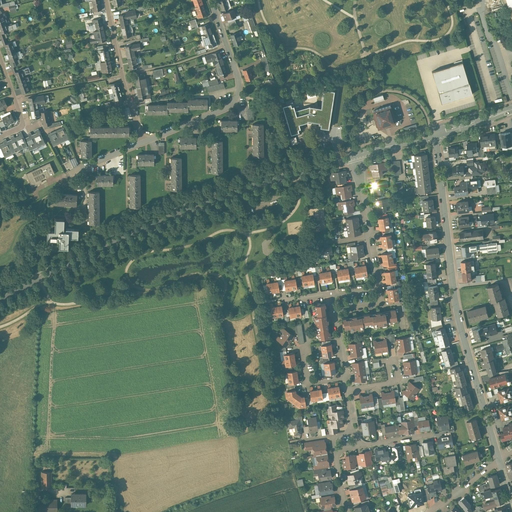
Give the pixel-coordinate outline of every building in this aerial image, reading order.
[(99,0),(91,0),(92,0),(93,8),(91,8),(92,12),(101,10),(99,0)] [(218,0),(222,11),(229,8),(228,8),(229,7),(229,5),(228,5),(226,1),(228,0),(227,0),(218,0)] [(202,5),(195,7),(198,15),(196,15),(197,18),(206,15),(202,5)] [(128,14),(119,16),(121,27),(128,25),(130,25),(129,18),(131,17),(132,18),(136,17),(135,10),(127,12),(128,14)] [(233,10),(223,13),(225,20),(235,16),(234,14),(235,12),(233,11),(233,10)] [(248,32),(256,31),(253,16),(245,18),(248,32)] [(101,18),(92,19),(93,23),(95,22),(96,30),(103,29),(101,18)] [(208,24),(199,27),(200,30),(202,29),(205,37),(212,34),(208,24)] [(128,25),(121,27),(123,37),(132,36),(132,32),(130,32),(128,25)] [(103,29),(96,30),(94,30),(93,31),(94,34),(90,34),(91,38),(90,39),(91,42),(96,41),(96,42),(106,40),(103,29)] [(239,32),(230,35),(234,46),(241,43),(238,36),(240,35),(239,32)] [(205,37),(203,37),(206,48),(215,45),(212,34),(205,37)] [(7,44),(5,44),(5,45),(8,53),(15,50),(12,42),(7,44)] [(134,44),(125,46),(127,57),(134,56),(133,48),(135,48),(134,44)] [(107,49),(98,51),(99,55),(101,54),(102,61),(110,60),(107,49)] [(8,53),(10,59),(9,60),(10,62),(16,59),(18,59),(15,50),(8,53)] [(219,51),(212,54),(206,56),(208,62),(212,61),(214,65),(216,64),(217,67),(224,65),(219,51)] [(134,56),(127,57),(129,68),(139,66),(138,63),(136,63),(134,56)] [(102,61),(100,62),(102,73),(112,71),(110,60),(102,61)] [(463,62),(432,72),(441,103),(473,94),(463,62)] [(224,65),(217,67),(219,75),(217,75),(218,79),(227,76),(224,65)] [(251,67),(242,70),(246,81),(253,79),(251,71),(253,71),(251,67)] [(162,69),(152,71),(154,78),(163,76),(162,69)] [(17,71),(15,72),(15,73),(18,81),(25,78),(22,70),(17,71)] [(144,75),(135,76),(137,88),(146,86),(144,75)] [(18,81),(22,94),(30,91),(28,87),(25,78),(18,81)] [(210,92),(226,88),(225,82),(219,83),(218,78),(209,80),(208,78),(202,80),(203,86),(208,85),(210,92)] [(105,80),(99,81),(101,89),(107,87),(105,80)] [(118,82),(110,84),(111,88),(113,93),(120,91),(118,82)] [(146,86),(137,88),(139,99),(150,97),(149,93),(147,93),(146,86)] [(290,104),(283,106),(291,134),(298,132),(298,129),(300,128),(299,124),(307,121),(308,120),(319,122),(319,124),(321,124),(320,127),(328,128),(334,91),(323,89),(322,96),(323,96),(321,108),(310,106),(295,111),(293,106),(291,106),(290,104)] [(120,91),(113,93),(115,101),(120,100),(123,99),(120,91)] [(37,100),(29,101),(31,110),(38,108),(37,104),(45,102),(44,96),(36,97),(37,100)] [(67,100),(72,105),(77,101),(72,96),(67,100)] [(207,99),(187,99),(187,102),(167,102),(167,105),(148,105),(148,114),(163,114),(163,112),(167,112),(167,111),(184,111),(184,110),(188,110),(188,107),(191,107),(191,108),(207,108),(207,99)] [(111,101),(108,102),(109,106),(106,107),(107,113),(114,111),(111,101)] [(390,106),(373,111),(378,129),(395,123),(390,106)] [(31,110),(30,110),(32,119),(40,117),(39,113),(38,108),(31,110)] [(44,112),(40,113),(42,122),(43,122),(44,126),(48,125),(50,125),(50,124),(49,121),(50,119),(50,117),(49,116),(48,111),(44,112)] [(11,114),(2,118),(3,120),(6,125),(14,121),(11,114)] [(237,121),(221,121),(221,131),(237,131),(237,121)] [(263,124),(253,125),(253,128),(253,137),(254,144),(253,144),(253,153),(254,153),(254,156),(263,156),(263,124)] [(129,126),(90,126),(90,135),(106,135),(106,133),(113,133),(113,135),(129,135),(129,126)] [(63,127),(56,130),(61,142),(69,138),(63,127)] [(38,129),(35,130),(36,133),(32,135),(33,138),(41,134),(38,129)] [(56,130),(48,134),(53,145),(61,142),(56,130)] [(21,132),(18,133),(19,135),(14,138),(16,140),(23,137),(21,132)] [(31,132),(28,134),(29,136),(24,138),(25,141),(33,138),(32,135),(31,132)] [(41,134),(33,138),(37,146),(44,142),(41,134)] [(494,134),(480,136),(482,146),(486,145),(486,148),(496,147),(495,139),(495,134),(494,134)] [(13,135),(10,136),(11,139),(7,141),(8,144),(16,140),(14,138),(13,135)] [(23,137),(16,140),(20,148),(27,145),(25,141),(24,138),(23,137)] [(196,137),(180,137),(180,148),(196,148),(196,137)] [(7,141),(6,138),(3,140),(4,142),(0,143),(0,146),(1,148),(8,144),(7,141)] [(33,138),(25,141),(27,145),(29,150),(37,146),(33,138)] [(16,140),(8,144),(12,152),(20,149),(20,148),(16,140)] [(91,140),(82,140),(82,144),(81,144),(81,152),(82,152),(82,156),(91,156),(91,140)] [(222,141),(212,141),(212,145),(212,153),(212,161),(212,169),(212,173),(222,173),(222,141)] [(476,143),(467,144),(468,152),(477,151),(476,143)] [(8,144),(1,148),(4,156),(12,152),(8,144)] [(457,147),(448,148),(449,157),(454,156),(458,155),(457,147)] [(154,154),(138,154),(138,165),(154,165),(154,154)] [(426,154),(414,155),(414,162),(427,160),(426,154)] [(182,190),(181,158),(171,158),(171,162),(171,170),(172,170),(172,178),(171,178),(171,186),(172,186),(172,190),(182,190)] [(379,163),(369,165),(370,170),(372,170),(373,176),(382,175),(381,170),(386,169),(385,163),(385,162),(379,163)] [(479,162),(474,162),(475,166),(468,167),(469,172),(464,172),(464,174),(464,176),(470,175),(481,174),(481,171),(485,171),(484,166),(483,166),(482,163),(479,163),(479,162)] [(49,163),(26,174),(32,187),(42,182),(41,180),(55,173),(49,163)] [(463,166),(452,167),(453,175),(464,174),(464,172),(463,166)] [(345,170),(330,173),(331,181),(336,180),(337,184),(344,183),(345,183),(344,176),(346,176),(345,170)] [(113,175),(97,175),(97,185),(113,185),(113,175)] [(140,175),(130,175),(130,179),(130,187),(130,195),(130,203),(131,203),(131,207),(140,207),(140,175)] [(380,181),(370,183),(371,188),(373,188),(374,194),(382,193),(382,188),(387,187),(386,181),(386,180),(380,181)] [(477,181),(460,183),(460,187),(455,187),(455,195),(468,193),(467,188),(471,188),(472,193),(478,192),(477,181)] [(337,187),(335,187),(336,194),(343,193),(344,198),(342,198),(350,197),(351,197),(350,190),(351,190),(351,185),(344,186),(337,187)] [(99,191),(89,191),(89,195),(89,204),(89,211),(89,220),(90,223),(99,223),(99,191)] [(77,194),(58,194),(58,205),(77,205),(77,194)] [(432,199),(428,199),(428,195),(420,196),(420,201),(423,200),(424,206),(425,206),(425,210),(424,211),(433,210),(432,203),(431,199),(432,199)] [(383,199),(373,201),(374,206),(376,206),(377,212),(386,211),(385,206),(390,205),(389,199),(389,198),(383,199)] [(343,201),(338,202),(339,209),(346,208),(346,212),(345,213),(353,212),(352,205),(354,205),(353,200),(351,200),(343,201)] [(468,201),(456,203),(457,212),(469,211),(468,207),(468,201)] [(482,224),(486,223),(494,222),(493,214),(481,215),(482,221),(482,224)] [(434,216),(426,217),(426,223),(427,227),(435,226),(434,216)] [(468,217),(462,218),(462,220),(458,220),(459,227),(469,226),(468,217)] [(64,219),(55,218),(55,230),(47,230),(47,239),(59,240),(59,247),(68,247),(68,237),(78,237),(78,228),(64,228),(64,219)] [(482,230),(475,231),(476,236),(475,236),(475,238),(476,240),(483,239),(482,230)] [(475,231),(460,233),(461,241),(470,240),(470,239),(475,238),(475,236),(476,236),(475,231)] [(435,232),(428,232),(428,233),(422,234),(423,237),(425,239),(427,239),(428,242),(431,242),(435,242),(436,242),(435,232)] [(486,244),(487,250),(487,252),(487,253),(498,252),(497,242),(486,244)] [(331,245),(324,246),(324,248),(325,254),(325,255),(331,254),(332,254),(331,245)] [(469,246),(462,247),(463,256),(464,256),(470,255),(470,251),(469,246)] [(324,248),(311,250),(312,256),(318,255),(325,254),(324,248)] [(429,249),(425,249),(425,250),(426,257),(439,256),(438,248),(429,249)] [(470,261),(461,262),(462,271),(471,270),(474,270),(474,266),(471,266),(470,261)] [(434,263),(426,264),(427,268),(426,268),(426,271),(435,270),(434,263)] [(471,270),(462,271),(463,280),(472,279),(472,275),(471,270)] [(502,298),(498,283),(487,286),(492,301),(494,301),(498,315),(509,312),(504,297),(502,298)] [(321,304),(320,303),(317,303),(317,304),(315,305),(316,315),(314,316),(315,321),(316,321),(316,323),(315,323),(316,329),(327,327),(326,322),(329,322),(329,323),(331,323),(330,317),(328,317),(328,319),(326,319),(324,306),(325,306),(325,303),(321,304)] [(485,306),(467,312),(470,322),(488,316),(485,306)] [(369,314),(363,315),(364,316),(356,317),(356,316),(353,316),(353,318),(346,319),(345,318),(342,318),(343,322),(342,323),(342,326),(344,326),(344,328),(349,327),(350,330),(355,329),(355,328),(357,327),(357,328),(363,328),(363,325),(373,324),(373,326),(379,325),(379,324),(381,324),(381,325),(392,323),(392,322),(397,321),(396,319),(398,318),(397,315),(396,315),(395,310),(389,311),(390,312),(380,313),(380,312),(376,313),(376,314),(369,315),(369,314)] [(409,310),(404,311),(406,331),(412,330),(409,310)] [(495,324),(482,328),(485,336),(498,333),(495,324)] [(327,327),(316,329),(317,334),(318,334),(319,339),(330,338),(329,332),(328,332),(327,327)] [(478,328),(472,330),(474,337),(476,337),(477,340),(485,338),(485,336),(482,328),(482,327),(478,328)] [(444,328),(436,330),(438,336),(446,334),(444,328)] [(294,336),(285,329),(281,335),(290,341),(291,339),(292,339),(294,336)] [(446,334),(438,336),(439,342),(447,340),(446,334)] [(290,341),(281,335),(277,340),(286,347),(289,344),(288,343),(290,341)] [(384,339),(383,341),(380,341),(381,352),(388,351),(387,344),(386,339),(384,339)] [(511,353),(507,339),(502,340),(506,354),(511,353)] [(380,341),(377,342),(375,340),(373,341),(375,353),(381,352),(380,341)] [(360,342),(348,344),(348,346),(350,347),(351,350),(361,348),(360,342)] [(409,343),(399,345),(399,348),(398,350),(398,352),(410,350),(409,343)] [(489,347),(481,349),(484,360),(493,358),(491,351),(490,351),(489,347)] [(361,348),(351,350),(351,353),(350,355),(350,357),(356,356),(362,355),(361,348)] [(449,348),(441,351),(443,358),(452,355),(450,348),(449,348)] [(452,355),(443,358),(445,365),(454,363),(454,362),(452,355)] [(484,360),(481,361),(483,368),(487,367),(495,365),(493,358),(484,360)] [(408,361),(403,362),(403,364),(405,365),(405,368),(416,366),(415,360),(408,361)] [(357,362),(351,363),(351,365),(353,366),(354,369),(352,369),(364,367),(363,361),(357,362)] [(454,363),(445,365),(446,369),(449,368),(458,366),(457,361),(454,362),(454,363)] [(495,365),(487,367),(489,375),(497,373),(495,365)] [(416,366),(405,368),(406,371),(404,373),(405,375),(409,374),(415,373),(417,373),(416,366)] [(458,366),(449,368),(453,380),(455,379),(453,373),(460,371),(458,366)] [(460,371),(453,373),(455,379),(463,377),(461,370),(460,371)] [(365,373),(355,375),(355,378),(354,380),(354,382),(358,381),(366,380),(365,373)] [(500,376),(496,377),(498,385),(507,382),(506,379),(505,375),(505,374),(500,376)] [(463,377),(455,379),(456,384),(457,386),(457,387),(464,385),(466,384),(463,377)] [(496,377),(490,379),(492,387),(498,385),(496,377)] [(419,388),(409,381),(408,383),(408,385),(407,388),(415,394),(419,388)] [(403,390),(402,392),(411,399),(415,394),(407,388),(405,390),(403,390)] [(509,388),(498,391),(501,402),(511,399),(511,397),(509,390),(509,388)] [(295,389),(287,391),(288,395),(286,398),(292,402),(298,394),(296,392),(295,389)] [(392,390),(390,392),(387,393),(389,403),(395,402),(396,402),(395,396),(394,390),(392,390)] [(383,392),(381,392),(383,404),(389,403),(387,393),(384,393),(383,392)] [(372,393),(370,394),(368,396),(366,396),(367,407),(374,406),(374,404),(372,397),(372,393)] [(466,393),(460,395),(461,399),(462,402),(470,400),(468,393),(466,393)] [(298,394),(292,402),(299,407),(302,404),(305,404),(304,398),(304,396),(301,396),(298,394)] [(363,397),(361,395),(359,396),(359,400),(361,408),(367,407),(366,396),(363,397)] [(470,400),(462,402),(464,410),(472,407),(470,400)] [(334,405),(327,406),(328,413),(330,413),(330,412),(336,411),(334,405)] [(510,406),(499,409),(502,419),(511,416),(511,414),(510,408),(510,406)] [(336,411),(330,412),(330,413),(332,419),(342,418),(344,418),(343,410),(336,411)] [(447,417),(437,419),(437,421),(436,423),(436,425),(438,426),(439,429),(447,428),(448,428),(448,426),(447,417)] [(315,418),(309,419),(310,424),(309,426),(309,431),(310,431),(317,430),(315,418)] [(332,419),(330,420),(331,427),(336,426),(343,425),(342,418),(332,419)] [(297,420),(288,421),(289,428),(292,428),(293,432),(294,431),(294,435),(301,434),(299,422),(299,419),(297,420)] [(481,437),(475,419),(467,422),(472,439),(481,437)] [(411,420),(402,422),(402,423),(403,433),(404,433),(413,432),(412,426),(411,420)] [(418,422),(418,425),(419,431),(429,429),(428,420),(418,422)] [(510,425),(503,427),(505,433),(501,434),(503,439),(507,438),(511,437),(510,435),(511,434),(511,422),(509,423),(510,425)] [(398,425),(385,427),(386,436),(399,434),(399,433),(398,425)] [(451,435),(439,437),(440,439),(437,439),(437,442),(438,448),(439,449),(443,448),(443,447),(452,446),(451,435)] [(321,440),(304,442),(305,447),(312,446),(314,455),(312,455),(312,456),(316,455),(327,453),(325,442),(321,443),(321,440)] [(431,441),(422,443),(423,446),(424,454),(433,452),(431,441)] [(415,444),(406,445),(408,457),(415,456),(416,456),(416,450),(415,444)] [(392,452),(392,453),(393,452),(394,459),(395,459),(397,460),(398,459),(399,458),(402,458),(400,446),(393,447),(393,450),(392,451),(392,452)] [(384,449),(375,450),(376,460),(386,459),(385,451),(384,449)] [(365,453),(360,453),(360,455),(361,464),(362,465),(367,464),(366,462),(368,460),(370,460),(368,451),(365,452),(365,453)] [(477,451),(462,455),(464,464),(480,459),(477,451)] [(327,453),(316,455),(318,466),(328,464),(327,453)] [(353,454),(346,455),(346,459),(343,460),(343,464),(342,466),(344,467),(344,468),(345,468),(347,469),(348,468),(351,467),(350,465),(355,465),(354,464),(353,456),(353,454)] [(455,455),(444,456),(446,468),(443,468),(444,474),(454,472),(453,465),(456,464),(455,455)] [(326,471),(318,472),(318,474),(319,480),(329,478),(330,476),(329,470),(326,471)] [(51,472),(41,472),(41,488),(51,488),(51,472)] [(360,472),(346,475),(347,478),(349,482),(348,482),(347,483),(357,480),(357,481),(358,481),(357,479),(358,479),(358,478),(361,477),(360,472)] [(496,474),(488,477),(489,479),(486,479),(487,483),(485,484),(486,488),(489,487),(491,486),(499,484),(496,474)] [(438,477),(432,479),(432,480),(433,480),(435,492),(441,490),(440,481),(439,477),(438,477)] [(432,480),(426,481),(428,488),(429,496),(430,496),(436,495),(435,492),(433,480),(432,480)] [(329,481),(318,483),(319,494),(333,492),(332,484),(330,484),(329,481)] [(349,490),(351,496),(363,492),(362,487),(355,488),(349,490)] [(491,489),(483,491),(485,498),(489,497),(494,495),(493,491),(491,491),(491,489)] [(501,489),(493,491),(494,495),(495,498),(502,496),(501,489)] [(363,492),(351,496),(352,501),(359,500),(365,498),(363,492)] [(421,492),(407,495),(410,506),(423,503),(421,492)] [(85,494),(71,494),(71,497),(71,503),(72,503),(85,503),(85,494)] [(329,495),(320,497),(321,508),(335,506),(334,498),(330,498),(329,495)] [(502,496),(495,498),(495,500),(496,505),(504,502),(502,496)] [(464,497),(458,502),(466,511),(468,511),(470,511),(471,510),(469,508),(468,506),(470,505),(464,497)] [(46,500),(37,500),(37,511),(57,511),(57,500),(46,500)]
